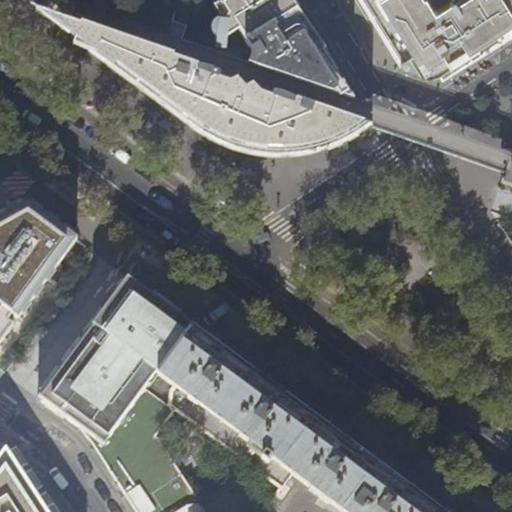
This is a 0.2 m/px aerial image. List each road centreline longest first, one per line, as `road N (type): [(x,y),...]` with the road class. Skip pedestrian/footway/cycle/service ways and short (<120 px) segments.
road 1 (secondary): [(223,265),(511,477)]
road 2 (secondary): [(0,100),(223,265)]
road 3 (residential): [(407,140),(223,265)]
road 4 (residential): [(320,0),(407,140)]
road 5 (residential): [(98,511),(57,450),(0,406)]
road 6 (residential): [(511,68),(407,140)]
